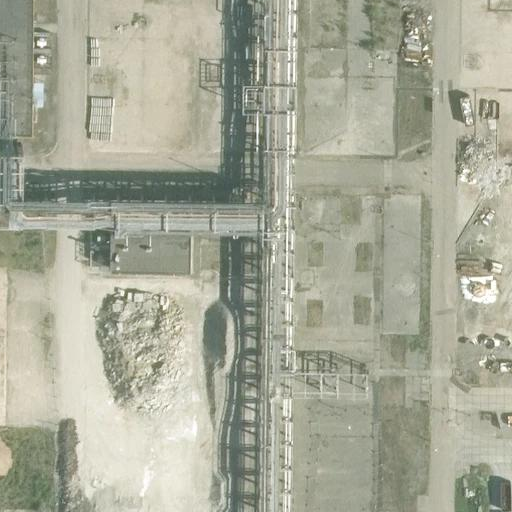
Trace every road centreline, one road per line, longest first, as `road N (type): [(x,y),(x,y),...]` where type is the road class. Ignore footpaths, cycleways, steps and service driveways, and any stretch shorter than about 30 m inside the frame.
road 1 (unknown): [(440,403),(447,0)]
road 2 (unknown): [(71,149),(66,511)]
road 3 (unknown): [(73,0),(71,149)]
